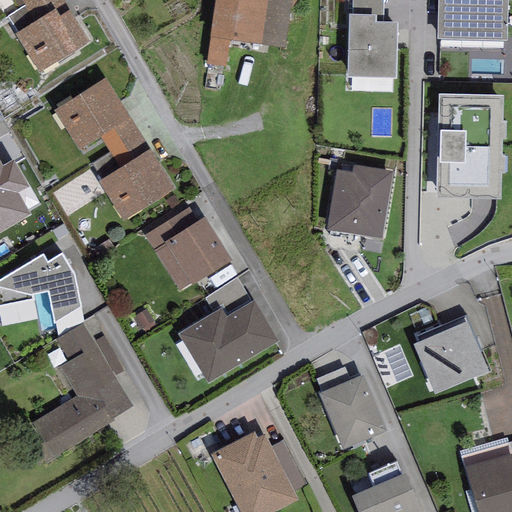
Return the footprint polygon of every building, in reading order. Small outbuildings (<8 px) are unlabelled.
[(65,5),(62,0),(22,0),(37,23),(65,5)] [(291,0),(215,0),(210,40),(228,42),(286,49),(291,0)] [(352,0),(352,17),(376,17),(376,25),(383,25),(384,0),(352,0)] [(508,0),(438,0),(437,41),(508,43),(508,0)] [(37,23),(15,36),(39,75),(89,44),(65,5),(37,23)] [(352,17),(349,17),(348,79),(396,80),(397,26),(383,25),(376,25),(376,17),(352,17)] [(225,67),(228,42),(210,40),(207,65),(225,67)] [(105,81),(55,112),(79,152),(101,139),(129,120),(105,81)] [(503,95),(438,94),(435,199),(501,199),(503,95)] [(150,152),(129,120),(101,139),(122,170),(150,152)] [(122,170),(100,184),(124,222),(174,191),(150,152),(122,170)] [(0,235),(31,218),(18,196),(29,190),(12,163),(2,169),(0,165),(0,235)] [(392,174),(353,168),(352,175),(337,173),(328,232),(382,240),(392,174)] [(145,236),(154,251),(191,227),(181,212),(145,236)] [(191,227),(154,251),(180,292),(190,286),(191,289),(232,263),(204,219),(191,227)] [(48,264),(43,256),(0,282),(0,308),(34,302),(33,297),(47,294),(54,327),(80,309),(74,276),(61,256),(48,264)] [(205,300),(215,315),(221,311),(227,320),(252,304),(237,280),(205,300)] [(215,315),(179,336),(208,385),(278,343),(255,303),(252,304),(227,320),(221,311),(215,315)] [(435,397),(488,374),(467,324),(469,323),(466,316),(417,337),(420,344),(413,346),(435,397)] [(81,324),(55,340),(69,363),(60,369),(77,397),(31,425),(52,460),(114,422),(113,420),(133,408),(114,378),(93,343),(81,324)] [(104,337),(93,343),(114,378),(125,372),(104,337)] [(413,384),(412,366),(385,368),(386,386),(413,384)] [(363,377),(318,396),(342,453),(387,434),(363,377)] [(254,435),(211,456),(239,511),(278,511),(298,502),(293,492),(270,448),(265,437),(257,441),(254,435)] [(283,441),(270,448),(293,492),(306,486),(283,441)] [(511,511),(511,457),(508,444),(461,458),(477,511),(511,511)] [(396,465),(368,477),(374,490),(352,499),(357,511),(419,511),(405,476),(401,478),(396,465)]
